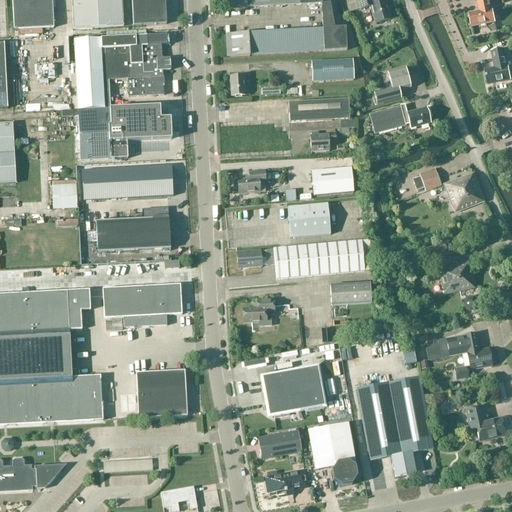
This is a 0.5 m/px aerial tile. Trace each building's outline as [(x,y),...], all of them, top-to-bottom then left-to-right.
[(10,0),(12,32),(52,30),(51,0),(10,0)] [(120,0),(69,0),(71,30),(122,28),(120,0)] [(163,0),(130,0),(132,28),(164,26),(163,0)] [(322,6),(323,6),(322,0),(225,0),(226,18),(230,18),(229,11),(249,10),(249,9),(300,7),(322,6)] [(372,0),(357,0),(360,10),(371,7),(375,25),(391,20),(384,0),(380,0),(373,2),(372,0)] [(469,14),(472,28),(495,23),(492,9),(491,10),(489,0),(479,0),(477,1),(479,12),(469,14)] [(322,6),(323,30),(323,31),(250,34),(250,33),(231,34),(230,27),(226,28),(228,57),(251,56),(324,52),(324,53),(348,52),(347,29),(335,29),(331,5),(323,6),(322,6)] [(167,36),(147,37),(101,40),(102,57),(106,56),(108,81),(127,80),(128,98),(148,97),(165,96),(163,71),(170,71),(170,59),(163,59),(163,57),(162,57),(162,46),(167,46),(167,36)] [(93,110),(93,111),(98,110),(104,110),(101,46),(102,46),(101,40),(73,41),(78,111),(93,110)] [(484,71),(487,86),(511,81),(508,66),(507,67),(504,50),(491,52),(494,69),(484,71)] [(314,84),(354,82),(353,61),(313,63),(314,84)] [(405,69),(388,73),(392,89),(374,93),(378,106),(401,99),(399,91),(410,88),(405,69)] [(245,97),(245,82),(248,82),(248,76),(230,77),(231,98),(245,97)] [(10,116),(20,116),(21,101),(11,100),(10,116)] [(289,124),(340,121),(341,129),(355,129),(354,121),(349,121),(348,101),(288,104),(289,124)] [(428,119),(430,119),(428,108),(403,115),(400,107),(369,116),(374,136),(406,127),(405,126),(409,125),(411,130),(430,124),(428,119)] [(160,108),(78,112),(80,162),(127,159),(127,142),(171,140),(170,119),(160,120),(160,108)] [(0,155),(14,155),(13,124),(0,125),(0,155)] [(329,144),(336,144),(335,134),(327,134),(327,136),(310,137),(311,153),(329,152),(329,144)] [(0,185),(16,185),(14,155),(0,155),(0,185)] [(171,166),(81,171),(83,202),(173,197),(171,166)] [(313,197),(353,193),(351,169),(311,173),(313,197)] [(420,176),(420,177),(413,180),(417,192),(425,189),(426,192),(441,187),(435,170),(420,176)] [(249,173),(250,180),(237,181),(239,195),(259,193),(259,187),(266,186),(264,172),(249,173)] [(473,175),(467,177),(444,186),(455,214),(483,203),(473,175)] [(283,202),(294,202),(293,191),(283,191),(283,202)] [(287,209),(290,239),(330,235),(327,205),(287,209)] [(144,220),(96,223),(98,253),(170,250),(168,219),(168,209),(143,210),(144,220)] [(273,250),(274,266),(276,280),(304,278),(344,275),(344,274),(372,271),(370,241),(341,244),(301,248),(273,250)] [(37,243),(16,245),(17,254),(23,254),(25,267),(39,266),(37,243)] [(427,249),(430,261),(446,257),(442,244),(427,249)] [(266,267),(274,266),(273,250),(265,251),(265,252),(260,252),(236,254),(238,270),(262,268),(261,267),(261,259),(265,259),(266,267)] [(500,254),(487,260),(490,267),(503,261),(500,254)] [(86,281),(177,278),(176,263),(74,267),(74,275),(86,275),(86,281)] [(445,296),(474,289),(468,263),(439,270),(445,296)] [(510,286),(503,282),(499,289),(506,293),(510,286)] [(370,284),(330,287),(331,307),(371,304),(370,284)] [(166,317),(182,316),(180,286),(102,290),(104,320),(123,319),(124,329),(167,327),(166,317)] [(0,493),(32,492),(32,488),(36,488),(37,490),(45,490),(59,474),(58,466),(34,468),(34,470),(31,471),(31,467),(24,467),(24,462),(21,460),(14,460),(12,463),(12,468),(2,468),(2,463),(0,461),(0,427),(103,421),(100,377),(72,378),(69,331),(82,331),(81,312),(90,311),(89,291),(0,295),(0,493)] [(466,299),(464,303),(466,310),(469,312),(476,310),(478,307),(477,300),(473,298),(466,299)] [(273,301),(255,302),(256,309),(242,309),(243,324),(258,324),(258,328),(271,327),(271,318),(270,318),(270,316),(274,316),(273,301)] [(425,348),(428,362),(467,354),(469,368),(454,371),(456,381),(468,379),(467,372),(492,368),(489,350),(482,351),(482,347),(480,345),(479,346),(478,346),(476,335),(437,342),(438,345),(425,348)] [(324,407),(321,388),(317,369),(262,379),(266,398),(267,407),(264,408),(265,413),(268,412),(269,417),(274,416),(274,420),(290,417),(289,413),(324,407)] [(136,374),(138,419),(187,417),(185,371),(136,374)] [(411,455),(433,451),(419,379),(356,390),(370,462),(391,458),(395,478),(414,474),(411,455)] [(331,387),(331,401),(339,401),(338,387),(331,387)] [(479,442),(504,437),(501,419),(485,423),(481,407),(466,410),(469,427),(475,426),(479,442)] [(351,486),(357,477),(355,467),(352,465),(355,465),(347,424),(307,432),(315,472),(333,468),(331,472),(333,482),(335,483),(335,487),(339,486),(341,488),(351,486)] [(262,461),(301,454),(297,433),(258,440),(262,461)] [(389,461),(381,463),(385,484),(394,483),(389,461)] [(267,475),(266,476),(267,479),(265,479),(268,495),(276,493),(277,497),(292,494),(292,491),(307,489),(304,472),(277,477),(276,474),(275,473),(267,475)] [(193,488),(160,494),(163,509),(170,508),(170,511),(179,511),(178,504),(188,502),(190,511),(197,510),(194,493),(192,494),(192,491),(194,491),(193,488)]
